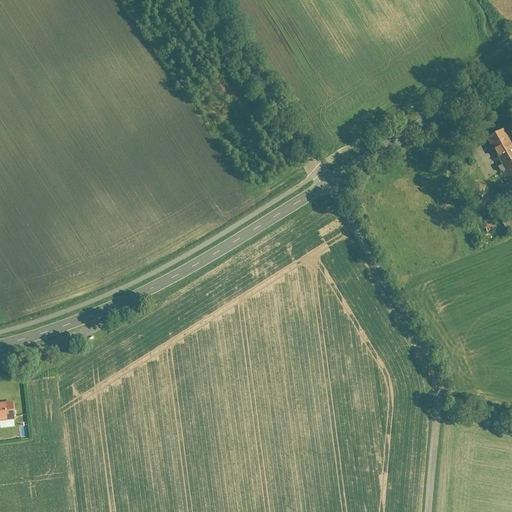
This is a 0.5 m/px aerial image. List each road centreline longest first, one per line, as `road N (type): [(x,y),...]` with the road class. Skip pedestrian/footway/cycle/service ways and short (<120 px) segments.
road 1 (tertiary): [(0,347),(47,336),(141,294),(324,184)]
road 2 (track): [(428,511),(432,370),(324,184)]
road 3 (tertiary): [(324,184),(511,70)]
road 4 (residential): [(207,0),(324,184)]
